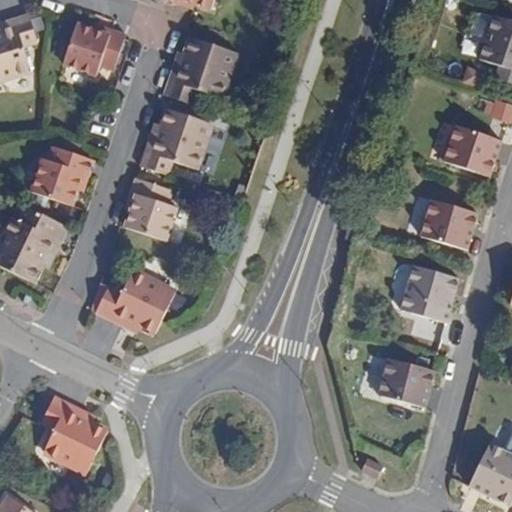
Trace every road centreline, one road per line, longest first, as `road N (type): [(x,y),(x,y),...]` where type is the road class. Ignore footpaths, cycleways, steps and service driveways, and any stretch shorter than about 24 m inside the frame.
road 1 (residential): [(95,0),(163,22),(70,300),(45,351)]
road 2 (secondary): [(287,401),(301,297),(400,0)]
road 3 (secondary): [(380,0),(287,266),(252,335),(220,369)]
road 4 (residential): [(499,230),(424,508)]
road 5 (residential): [(45,351),(165,406)]
